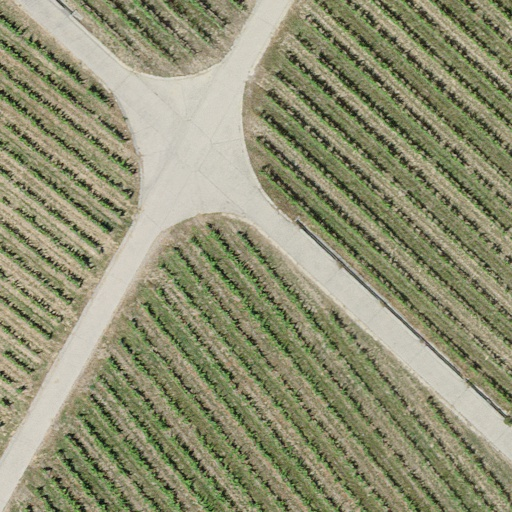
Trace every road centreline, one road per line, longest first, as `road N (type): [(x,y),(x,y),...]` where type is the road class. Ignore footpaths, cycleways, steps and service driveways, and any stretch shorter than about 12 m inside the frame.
road 1 (track): [(185,152),(511,444)]
road 2 (track): [(185,152),(62,511)]
road 3 (track): [(25,0),(185,152)]
road 4 (track): [(289,0),(185,152)]
